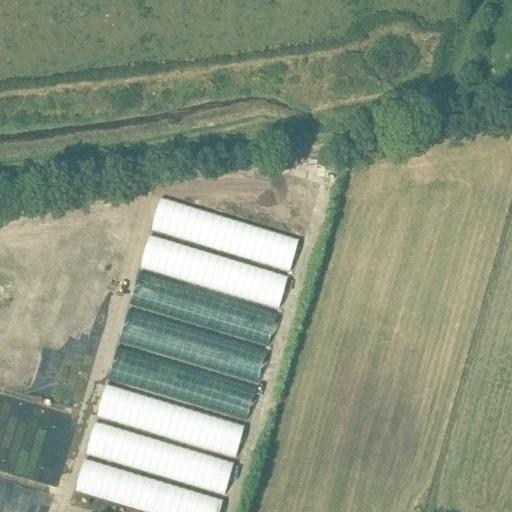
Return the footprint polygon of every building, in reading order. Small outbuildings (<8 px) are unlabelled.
[(160,199),(151,231),(290,273),(299,241),(160,199)] [(149,236),(140,267),(279,309),(288,278),(149,236)] [(139,274),(129,305),(268,347),(278,316),(139,274)] [(128,311),(118,342),(257,384),(267,353),(128,311)] [(117,348),(108,379),(247,421),(256,390),(117,348)] [(106,386),(97,417),(236,459),(245,428),(106,386)] [(95,423),(86,454),(225,496),(234,465),(95,423)] [(85,460),(75,491),(145,511),(220,511),(223,502),(85,460)]
